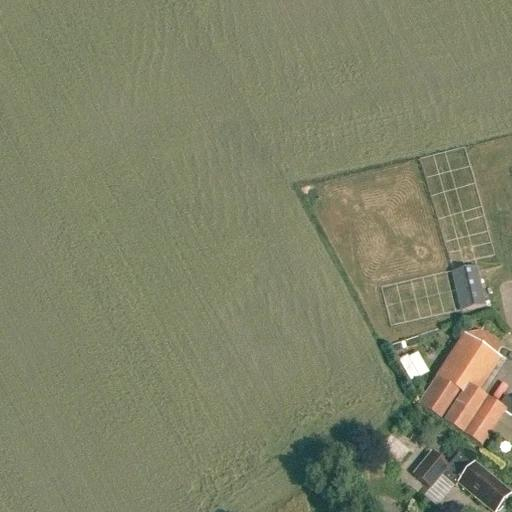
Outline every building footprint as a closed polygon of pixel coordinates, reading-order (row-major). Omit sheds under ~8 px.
[(477,268),(452,274),(461,314),(487,308),(477,268)] [(511,406),(506,402),(498,413),(476,398),(500,364),(495,361),(502,351),(482,337),(465,341),(454,356),(429,394),(419,409),(482,452),(506,417),(511,421),(511,406)] [(420,352),(401,360),(410,382),(430,374),(420,352)] [(412,454),(391,436),(379,450),(400,468),(412,454)] [(471,466),(470,467),(459,458),(449,469),(432,455),(413,478),(431,494),(443,481),(455,491),(458,487),(488,511),(495,511),(509,496),(471,466)]
